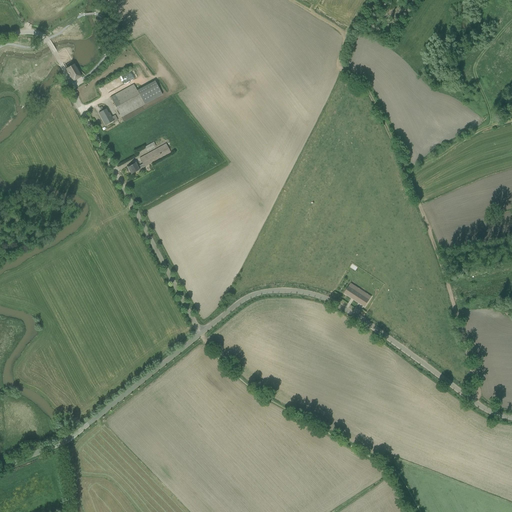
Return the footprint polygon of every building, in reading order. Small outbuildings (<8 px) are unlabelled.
[(75,66),(67,70),(73,81),(81,76),(75,66)] [(129,70),(113,79),(116,85),(133,76),(129,70)] [(162,95),(154,81),(137,91),(133,85),(110,97),(121,118),(162,95)] [(105,126),(113,121),(114,123),(118,121),(115,115),(111,117),(109,113),(108,113),(106,109),(98,113),(105,126)] [(144,167),(171,152),(166,144),(139,158),(144,167)] [(131,174),(139,170),(135,163),(127,167),(131,174)] [(365,306),(372,296),(350,282),(343,293),(365,306)]
